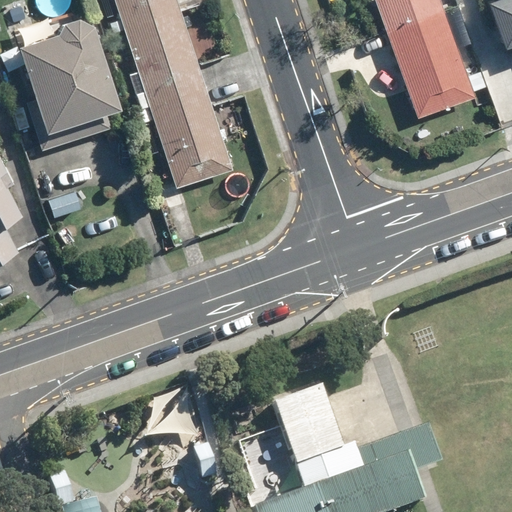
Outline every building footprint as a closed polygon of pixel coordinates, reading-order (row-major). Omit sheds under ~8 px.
[(176,0),(113,0),(123,30),(180,11),(176,0)] [(442,10),(438,0),(374,0),(386,31),(442,10)] [(511,0),(510,0),(511,4),(511,5),(470,19),(490,76),(511,68),(511,0)] [(386,31),(417,117),(474,97),(471,92),(485,87),(480,72),(466,77),(442,10),(386,31)] [(138,71),(129,74),(141,110),(135,112),(139,124),(153,119),(209,100),(191,46),(197,44),(193,34),(188,35),(180,11),(123,30),(138,71)] [(17,49),(33,100),(23,103),(38,150),(108,129),(104,114),(117,109),(92,29),(74,20),(63,23),(57,36),(17,49)] [(113,23),(101,26),(105,36),(116,33),(113,23)] [(209,100),(153,119),(176,187),(231,169),(221,138),(226,136),(223,128),(219,130),(209,100)] [(22,107),(12,111),(20,131),(29,128),(22,107)] [(0,258),(14,251),(0,224),(19,214),(2,184),(8,181),(0,165),(0,258)] [(164,193),(171,210),(183,205),(176,188),(164,193)] [(284,425),(240,441),(240,442),(232,446),(255,511),(378,511),(424,496),(415,468),(441,459),(428,421),(357,447),(354,441),(343,445),(321,382),(275,399),(284,425)] [(216,473),(207,442),(193,445),(202,477),(216,473)] [(49,474),(57,505),(73,501),(64,470),(49,474)]
